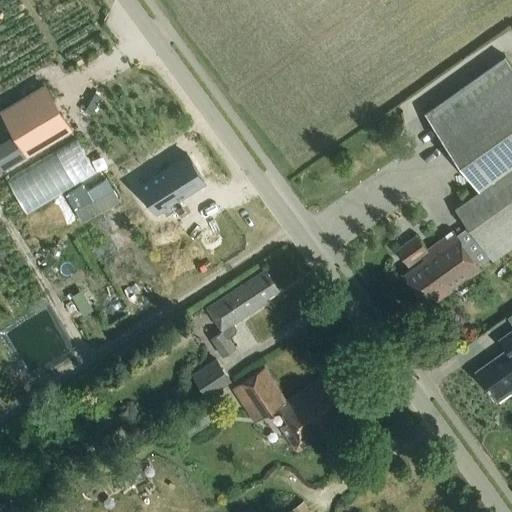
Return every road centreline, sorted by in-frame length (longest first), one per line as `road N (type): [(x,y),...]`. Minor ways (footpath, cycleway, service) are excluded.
road 1 (unclassified): [(501,511),(126,0)]
road 2 (track): [(293,227),(0,417)]
